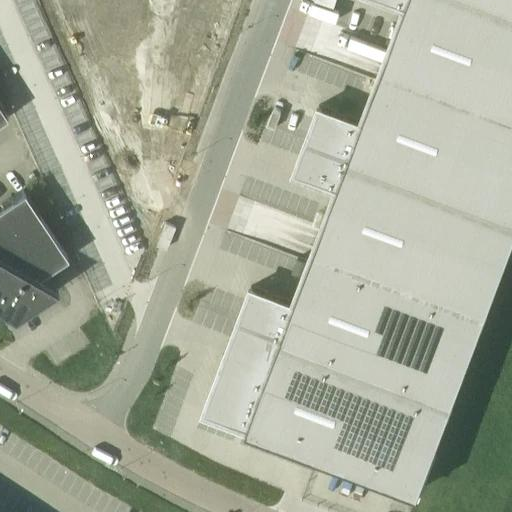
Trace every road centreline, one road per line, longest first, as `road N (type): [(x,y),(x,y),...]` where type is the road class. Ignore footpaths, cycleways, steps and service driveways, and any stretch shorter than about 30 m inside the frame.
road 1 (unclassified): [(98,436),(136,370),(274,0)]
road 2 (unclassified): [(98,436),(238,511)]
